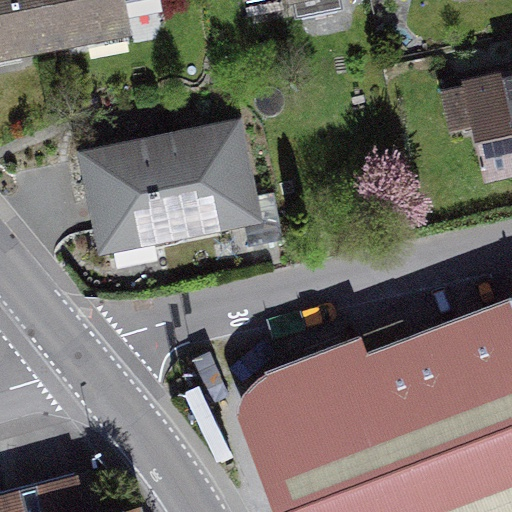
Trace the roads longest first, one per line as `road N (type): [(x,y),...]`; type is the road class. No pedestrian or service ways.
road 1 (residential): [(80,350),(511,252)]
road 2 (tertiary): [(80,350),(189,511)]
road 3 (tertiary): [(0,255),(80,350)]
